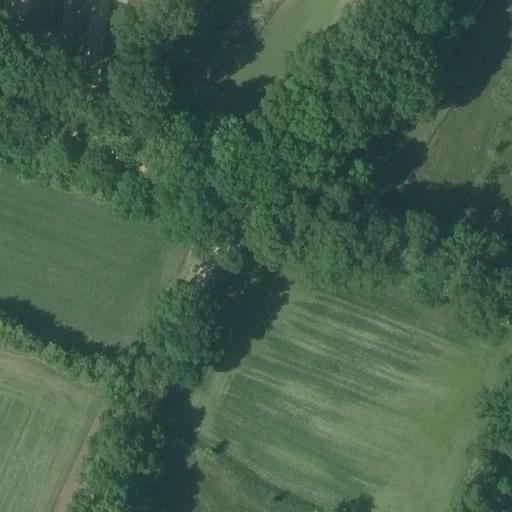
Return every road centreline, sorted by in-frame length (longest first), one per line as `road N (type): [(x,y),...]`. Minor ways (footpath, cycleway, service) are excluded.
road 1 (track): [(97,511),(238,204)]
road 2 (track): [(511,311),(238,204)]
road 3 (track): [(238,204),(0,114)]
road 4 (track): [(65,139),(67,0)]
